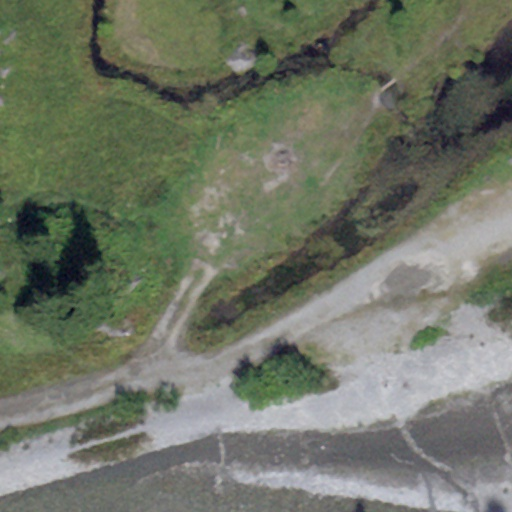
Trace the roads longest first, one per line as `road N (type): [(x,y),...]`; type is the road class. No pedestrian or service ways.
road 1 (track): [(0,412),(336,292)]
road 2 (track): [(511,216),(336,292)]
